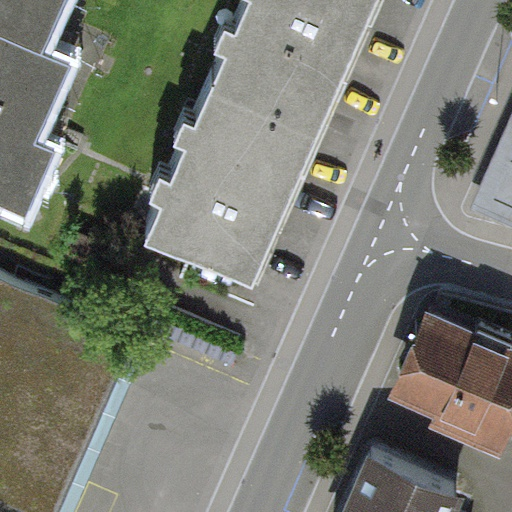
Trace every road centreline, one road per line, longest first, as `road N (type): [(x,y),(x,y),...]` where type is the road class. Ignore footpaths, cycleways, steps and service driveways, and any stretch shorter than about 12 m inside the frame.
road 1 (residential): [(377,239),(263,511)]
road 2 (residential): [(487,0),(377,239)]
road 3 (residential): [(377,239),(511,275)]
